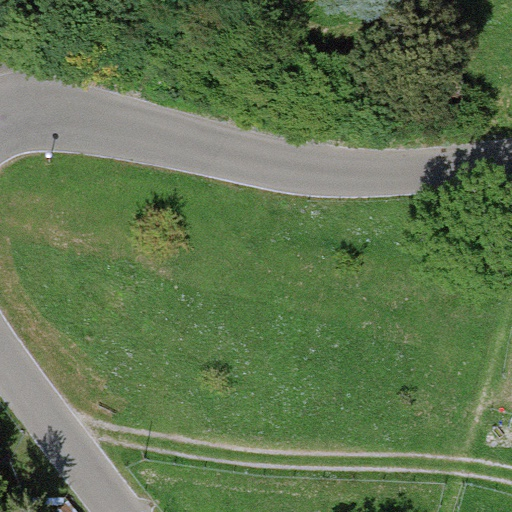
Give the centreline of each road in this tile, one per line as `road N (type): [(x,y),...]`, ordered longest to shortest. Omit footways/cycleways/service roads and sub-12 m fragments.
road 1 (unclassified): [(0,119),(77,119),(260,165),(367,176),(511,162)]
road 2 (track): [(46,421),(133,446),(254,461),(463,468),(511,478)]
road 3 (unclassified): [(115,511),(0,356)]
